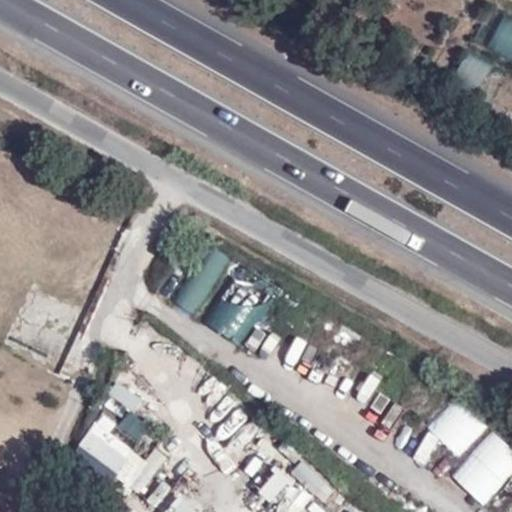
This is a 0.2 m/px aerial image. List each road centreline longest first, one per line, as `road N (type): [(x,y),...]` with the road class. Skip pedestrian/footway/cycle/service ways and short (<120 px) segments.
road 1 (unclassified): [(0,77),(511,369)]
road 2 (motorway): [(4,0),(511,279)]
road 3 (motorway): [(511,210),(131,0)]
